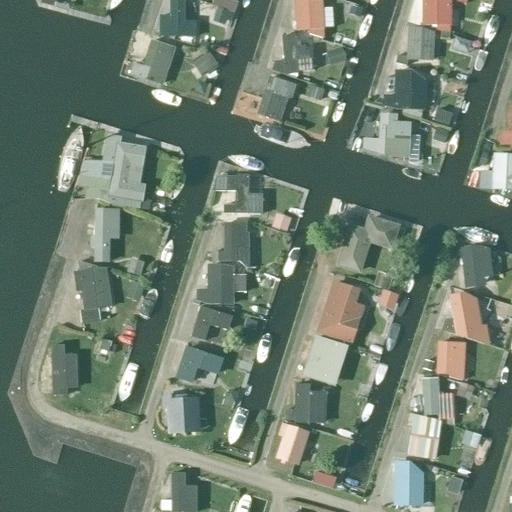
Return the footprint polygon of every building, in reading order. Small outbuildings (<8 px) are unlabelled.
[(40,0),(39,6),(53,10),(55,0),(40,0)] [(158,16),(157,39),(195,39),(195,22),(183,22),(183,0),(167,0),(168,16),(158,16)] [(310,0),(292,0),(295,32),(308,31),(308,35),(323,40),(322,1),(310,2),(310,0)] [(421,0),(421,26),(449,26),(449,0),(421,0)] [(431,62),(433,33),(421,28),(407,28),(404,58),(396,56),(394,66),(405,68),(407,61),(431,62)] [(293,36),(280,37),(282,62),(273,63),(270,72),(283,76),(297,75),(293,36)] [(161,87),(173,49),(149,41),(141,67),(132,64),(128,76),(161,87)] [(396,112),(424,111),(424,81),(409,71),(393,71),(392,96),(382,96),(382,108),(396,112)] [(268,77),(256,116),(279,123),(291,85),(268,77)] [(508,150),(511,150),(511,107),(508,107),(508,132),(497,132),(497,146),(508,146),(508,150)] [(384,158),(407,159),(409,123),(396,123),(396,115),(378,114),(376,140),(361,140),(361,151),(384,158)] [(138,186),(144,148),(119,144),(120,138),(104,136),(100,163),(81,163),(74,189),(87,190),(84,200),(97,201),(109,206),(147,212),(150,202),(141,201),(143,187),(138,186)] [(511,155),(492,155),(491,173),(479,172),(478,191),(511,192),(511,155)] [(247,195),(247,176),(234,176),(234,178),(215,177),(211,192),(234,192),(234,206),(222,206),(222,215),(260,215),(261,195),(247,195)] [(109,241),(118,241),(118,211),(93,211),(93,237),(89,237),(89,250),(93,250),(92,264),(108,264),(109,241)] [(347,225),(334,267),(359,275),(369,244),(391,251),(399,226),(366,216),(362,230),(347,225)] [(245,234),(245,224),(223,224),(223,253),(210,253),(210,261),(216,261),(216,263),(238,262),(238,249),(247,249),(247,234),(245,234)] [(459,250),(464,290),(485,288),(484,280),(491,279),(488,251),(479,248),(471,249),(459,250)] [(80,293),(82,310),(78,311),(80,325),(98,323),(96,310),(110,308),(105,270),(96,270),(96,268),(76,262),(78,272),(72,273),(74,293),(80,293)] [(206,290),(194,290),(195,302),(208,307),(233,307),(233,294),(244,294),(244,276),(232,277),(232,269),(219,266),(205,266),(206,290)] [(331,282),(314,334),(350,347),(363,308),(354,305),(359,292),(331,282)] [(455,339),(489,349),(486,327),(480,328),(476,302),(463,295),(448,297),(452,320),(444,321),(440,333),(455,336),(455,339)] [(198,309),(189,341),(203,345),(208,328),(227,333),(231,319),(198,309)] [(464,345),(436,343),(434,376),(447,375),(447,378),(457,381),(462,381),(464,345)] [(49,347),(51,398),(66,397),(66,391),(76,390),(75,357),(63,357),(63,347),(49,347)] [(186,350),(176,380),(190,385),(195,369),(217,376),(221,362),(186,350)] [(308,352),(309,383),(336,382),(336,358),(331,358),(331,355),(308,352)] [(437,396),(436,379),(420,380),(422,416),(424,418),(436,417),(437,421),(453,420),(452,395),(437,396)] [(293,425),(324,425),(324,394),(309,394),(309,387),(294,386),(294,409),(284,409),(284,421),(293,421),(293,425)] [(165,411),(166,435),(198,433),(196,398),(170,399),(169,395),(159,396),(160,411),(165,411)] [(409,430),(405,457),(434,462),(440,422),(408,415),(402,429),(409,430)] [(280,428),(283,466),(297,465),(294,427),(280,428)] [(392,463),(392,507),(422,508),(422,475),(408,462),(392,463)] [(159,511),(169,511),(195,511),(196,488),(183,488),(183,475),(169,475),(169,501),(159,501),(159,511)]
